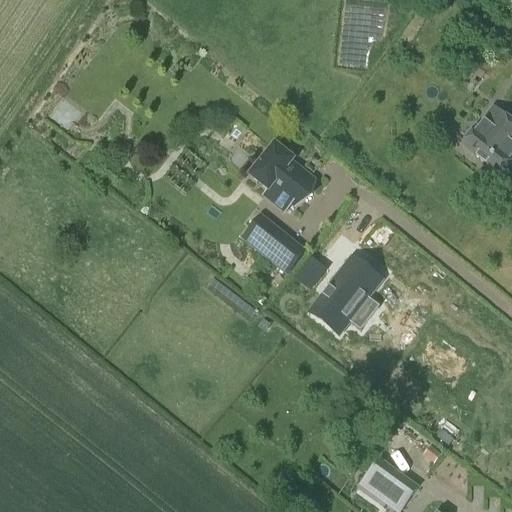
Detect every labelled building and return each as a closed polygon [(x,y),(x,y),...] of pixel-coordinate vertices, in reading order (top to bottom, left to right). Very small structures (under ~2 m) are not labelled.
[(511,124),(493,109),(483,121),(485,123),(478,131),(476,130),(462,147),(500,178),(511,163),(511,124)] [(314,183),(291,164),(293,161),(275,146),(250,178),(268,192),(275,183),(285,191),(274,204),(285,213),(291,205),(294,208),(314,183)] [(270,247),(250,232),(243,241),(262,257),(270,247)] [(367,299),(380,282),(353,262),(331,290),(330,289),(329,291),(330,291),(324,298),(323,298),(322,299),(323,300),(311,315),(338,336),(348,323),(361,333),(379,309),(367,299)] [(416,462),(426,441),(417,437),(407,458),(416,462)] [(433,466),(440,458),(431,450),(424,458),(433,466)] [(361,490),(393,511),(403,511),(418,490),(379,463),(361,490)]
